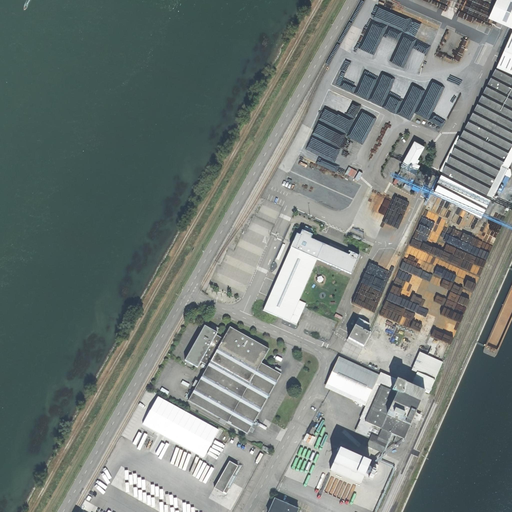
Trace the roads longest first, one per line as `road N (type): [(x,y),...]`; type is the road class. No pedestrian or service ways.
road 1 (unknown): [(324,358),(509,0)]
road 2 (unclassified): [(187,292),(351,0)]
road 3 (residential): [(248,511),(326,363),(322,354),(187,292)]
road 4 (unclassified): [(63,511),(187,292)]
